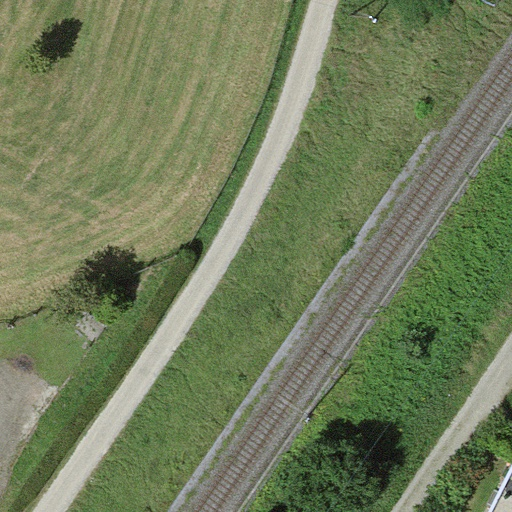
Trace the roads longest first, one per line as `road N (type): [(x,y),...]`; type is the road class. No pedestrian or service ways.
road 1 (track): [(313,0),(263,178),(49,511)]
road 2 (track): [(511,345),(393,511)]
